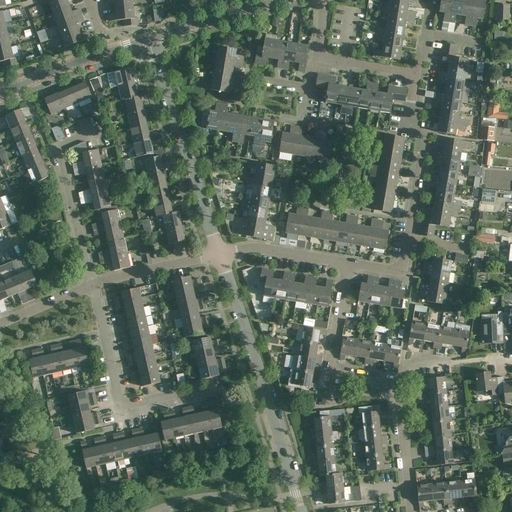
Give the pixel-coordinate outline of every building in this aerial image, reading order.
[(74,0),(54,0),(48,2),(53,14),(70,7),(68,2),(74,0)] [(115,3),(115,9),(134,7),(132,0),(106,0),(107,4),(115,3)] [(449,22),(452,0),(441,0),(439,12),(444,13),(443,21),(442,31),(447,32),(449,22)] [(452,0),(449,22),(455,23),(456,15),(461,15),(463,0),(452,0)] [(465,25),(471,26),(474,0),(463,0),(461,15),(466,16),(465,25)] [(474,0),(471,26),(476,27),(477,18),(483,19),(486,2),(476,0),(474,0)] [(388,15),(415,19),(416,13),(408,12),(408,7),(390,4),(384,3),(383,13),(388,14),(388,15)] [(507,20),(508,6),(496,6),(495,20),(507,20)] [(53,14),(57,25),(82,16),(80,10),(72,13),(70,7),(53,14)] [(123,21),(124,27),(139,26),(138,19),(135,20),(134,7),(115,9),(116,15),(108,16),(108,22),(123,21)] [(154,22),(162,20),(161,14),(156,10),(153,10),(154,22)] [(387,26),(405,28),(405,24),(414,25),(415,19),(388,15),(387,26)] [(57,25),(61,36),(78,30),(76,25),(84,22),(82,16),(57,25)] [(377,35),(403,39),(405,28),(387,26),(386,31),(378,29),(377,35)] [(61,36),(65,48),(90,39),(88,33),(80,36),(78,30),(61,36)] [(383,47),(401,50),(403,39),(377,35),(376,41),(384,42),(383,47)] [(0,49),(10,47),(8,36),(0,37),(0,49)] [(273,60),(276,41),(265,40),(263,48),(258,47),(255,65),(266,67),(268,59),(273,60)] [(277,69),(282,69),(287,43),(276,41),(273,60),(278,61),(277,69)] [(282,69),(288,70),(290,62),(294,63),(297,45),(287,43),(282,69)] [(443,50),(455,51),(456,45),(444,43),(443,50)] [(298,72),(304,73),(309,47),(297,45),(294,63),(299,64),(298,72)] [(0,62),(2,62),(4,68),(19,65),(17,58),(13,59),(10,47),(0,49),(0,62)] [(373,57),(399,61),(401,50),(383,47),(382,52),(374,51),(373,57)] [(217,59),(242,63),(243,58),(236,55),(236,50),(219,48),(217,59)] [(448,68),(466,71),(468,60),(454,58),(455,51),(443,50),(441,62),(449,63),(448,68)] [(215,69),(233,72),(233,67),(242,69),(242,63),(217,59),(215,69)] [(475,73),(482,74),(484,64),(477,63),(475,73)] [(439,78),(464,82),(466,71),(448,68),(448,73),(440,72),(439,78)] [(118,87),(134,83),(131,69),(115,73),(118,87)] [(214,80),(239,84),(240,78),(232,77),(233,72),(215,69),(214,80)] [(486,75),(486,86),(494,87),(494,76),(486,75)] [(322,88),(328,89),(330,77),(324,76),(322,88)] [(94,91),(101,88),(97,77),(89,80),(94,91)] [(326,103),(337,105),(340,87),(335,86),(336,78),(330,77),(328,89),(326,103)] [(445,90),(469,93),(471,83),(464,82),(439,78),(438,83),(446,85),(445,90)] [(212,91),(229,94),(230,89),(238,90),(239,84),(214,80),(212,91)] [(72,88),(78,104),(92,99),(85,83),(72,88)] [(118,87),(121,101),(137,98),(137,97),(134,83),(118,87)] [(358,108),(369,110),(373,84),(367,83),(366,91),(361,91),(358,108)] [(369,110),(379,112),(382,94),(377,93),(378,85),(373,84),(369,110)] [(340,114),(346,115),(350,89),(340,87),(337,105),(342,106),(340,114)] [(379,112),(391,113),(393,100),(399,101),(400,89),(388,87),(387,95),(382,94),(379,112)] [(78,104),(72,88),(58,94),(65,110),(78,104)] [(346,115),(352,116),(353,107),(358,108),(361,91),(350,89),(346,115)] [(400,89),(399,101),(405,102),(407,90),(400,89)] [(461,103),(467,104),(469,93),(445,90),(444,94),(436,93),(435,99),(461,103)] [(65,110),(58,94),(45,99),(51,115),(65,110)] [(124,101),(127,115),(144,111),(141,97),(138,97),(137,97),(137,98),(121,101),(121,102),(124,101)] [(442,111),(459,114),(461,103),(435,99),(434,104),(442,106),(442,111)] [(206,129),(217,131),(221,105),(216,104),(215,112),(209,111),(208,117),(202,117),(201,127),(206,127),(206,129)] [(217,131),(228,133),(231,115),(226,114),(227,106),(221,105),(217,131)] [(498,109),(488,108),(487,117),(497,118),(498,109)] [(10,130),(26,123),(20,110),(4,117),(10,130)] [(144,111),(127,115),(130,129),(147,125),(144,111)] [(440,122),(465,126),(466,120),(459,119),(459,114),(442,111),(440,122)] [(232,142),(237,143),(241,117),(231,115),(228,133),(233,134),(232,142)] [(237,143),(243,144),(245,136),(249,136),(252,118),(241,117),(237,143)] [(254,153),(257,153),(263,120),(252,118),(249,136),(255,137),(254,146),(253,151),(254,153)] [(257,153),(260,154),(264,150),(264,147),(266,139),(271,140),(274,122),(263,120),(257,153)] [(438,133),(456,136),(456,131),(464,132),(465,126),(440,122),(438,133)] [(494,142),(496,123),(482,122),(480,141),(494,142)] [(16,144),(32,137),(26,123),(10,130),(16,144)] [(133,143),(150,139),(147,125),(130,129),(133,143)] [(60,126),(51,129),(57,142),(61,140),(65,138),(60,126)] [(279,152),(292,155),(297,127),(291,126),(289,135),(282,133),(279,152)] [(292,155),(304,157),(307,138),(300,136),(302,128),(297,127),(292,155)] [(304,157),(317,159),(321,132),(316,131),(314,139),(307,138),(304,157)] [(317,159),(329,161),(333,142),(326,141),(327,133),(321,132),(317,159)] [(375,146),(402,151),(404,138),(385,135),(384,142),(376,141),(375,146)] [(21,157),(37,150),(32,137),(16,144),(21,157)] [(150,139),(133,143),(136,157),(153,154),(150,139)] [(443,150),(461,153),(462,149),(470,150),(471,144),(445,139),(443,150)] [(82,153),(85,168),(102,164),(99,150),(88,152),(86,142),(83,143),(69,149),(71,156),(82,153)] [(494,153),(495,145),(488,144),(487,153),(486,153),(485,165),(491,166),(492,160),(490,159),(491,153),(494,153)] [(381,160),(400,163),(402,151),(375,146),(374,153),(382,154),(381,160)] [(27,170),(43,163),(37,150),(21,157),(27,170)] [(433,160),(459,164),(461,153),(443,150),(443,155),(434,154),(433,160)] [(146,174),(163,170),(160,156),(143,160),(146,174)] [(371,171),(398,176),(400,163),(381,160),(380,167),(372,166),(371,171)] [(439,172),(457,175),(459,164),(433,160),(432,165),(440,167),(439,172)] [(43,163),(27,170),(33,184),(49,177),(43,163)] [(255,175),(273,178),(275,167),(249,163),(248,169),(256,170),(255,175)] [(85,168),(88,182),(105,178),(102,164),(85,168)] [(473,164),(470,176),(479,177),(482,166),(473,164)] [(150,188),(166,185),(163,170),(146,174),(150,188)] [(377,185),(396,188),(398,176),(371,171),(370,177),(378,179),(377,185)] [(430,181),(456,185),(457,175),(439,172),(438,177),(431,175),(430,181)] [(245,184),(271,188),(273,178),(255,175),(254,179),(246,178),(245,184)] [(91,196),(108,192),(105,178),(88,182),(91,196)] [(436,193),(454,196),(456,185),(430,181),(429,187),(437,188),(436,193)] [(245,184),(244,190),(247,190),(246,195),(269,199),(271,188),(245,184)] [(153,203),(169,199),(166,185),(150,188),(153,203)] [(367,196),(394,201),(396,188),(377,185),(376,192),(368,191),(367,196)] [(481,202),(494,204),(496,192),(483,190),(481,202)] [(108,192),(91,196),(95,211),(112,207),(108,192)] [(434,204),(461,208),(461,202),(453,201),(454,196),(436,193),(434,204)] [(243,200),(242,205),(268,210),(269,199),(246,195),(246,200),(243,200)] [(372,210),(391,213),(394,201),(367,196),(366,202),(373,203),(372,210)] [(153,203),(156,218),(162,216),(173,214),(169,199),(153,203)] [(432,214),(450,217),(451,212),(460,214),(461,208),(434,204),(432,214)] [(242,205),(241,211),(244,212),(243,217),(248,217),(266,220),(268,210),(242,205)] [(286,234),(299,236),(303,208),(297,207),(296,215),(289,214),(286,234)] [(299,236),(311,238),(314,218),(308,217),(309,209),(303,208),(299,236)] [(104,228),(122,224),(118,210),(112,211),(101,214),(104,228)] [(6,211),(0,214),(0,230),(12,225),(6,211)] [(311,238),(323,240),(328,212),(322,211),(321,219),(314,218),(311,238)] [(323,240),(335,242),(339,222),(332,221),(333,213),(328,212),(323,240)] [(162,216),(165,230),(182,227),(178,213),(173,214),(162,216)] [(422,224),(435,226),(448,228),(450,217),(432,214),(431,219),(423,218),(422,224)] [(335,242),(348,244),(352,217),(347,216),(346,224),(339,222),(335,242)] [(246,237),(273,241),(275,227),(265,225),(266,220),(248,217),(246,229),(247,229),(246,237)] [(348,244),(360,246),(364,226),(357,225),(358,218),(352,217),(348,244)] [(360,246),(372,248),(377,221),(371,220),(370,227),(364,226),(360,246)] [(372,248),(385,251),(389,231),(382,230),(383,222),(377,221),(372,248)] [(107,242),(125,238),(122,224),(104,228),(107,242)] [(182,227),(165,230),(168,245),(185,241),(182,227)] [(434,232),(421,230),(420,236),(433,238),(434,232)] [(477,234),(476,242),(493,244),(494,236),(477,234)] [(125,238),(107,242),(111,257),(128,253),(125,238)] [(111,257),(114,271),(131,267),(128,253),(111,257)] [(456,254),(454,262),(468,264),(469,256),(456,254)] [(14,267),(15,270),(22,267),(19,259),(11,262),(13,267),(14,267)] [(424,268),(450,273),(452,262),(434,259),(433,264),(425,263),(424,268)] [(430,280),(448,283),(450,273),(424,268),(423,274),(431,275),(430,280)] [(17,276),(28,302),(34,300),(30,288),(37,285),(31,270),(17,276)] [(262,270),(260,282),(266,283),(263,297),(264,297),(263,303),(273,305),(274,298),(277,281),(272,280),(274,272),(262,270)] [(274,298),(285,300),(289,274),(283,273),(282,282),(277,281),(274,298)] [(285,300),(296,302),(298,285),(293,284),(295,275),(289,274),(285,300)] [(17,294),(23,304),(28,302),(17,276),(4,281),(10,297),(17,294)] [(172,281),(174,291),(201,285),(200,279),(191,281),(190,277),(172,281)] [(296,302),(306,304),(311,278),(305,277),(303,285),(298,285),(296,302)] [(358,302),(369,304),(374,278),(368,277),(367,285),(361,284),(358,302)] [(306,304),(317,306),(320,288),(315,287),(316,279),(311,278),(306,304)] [(369,304),(380,306),(383,288),(378,287),(380,279),(374,278),(369,304)] [(421,289),(446,294),(448,283),(430,280),(430,285),(421,284),(421,289)] [(0,282),(0,310),(1,313),(7,311),(3,300),(10,297),(4,281),(0,282)] [(317,306),(328,308),(333,282),(326,281),(325,289),(320,288),(317,306)] [(380,306),(390,307),(395,281),(389,281),(388,289),(383,288),(380,306)] [(390,307),(402,309),(405,292),(398,290),(399,282),(395,281),(390,307)] [(174,291),(177,300),(195,296),(194,292),(203,290),(201,285),(174,291)] [(113,299),(115,304),(141,298),(139,288),(121,292),(122,297),(113,299)] [(427,302),(445,305),(446,294),(421,289),(420,295),(428,297),(427,302)] [(177,300),(179,309),(206,303),(204,298),(195,300),(195,296),(177,300)] [(125,308),(125,311),(144,307),(141,298),(115,304),(116,310),(125,308)] [(179,309),(181,319),(199,315),(198,311),(207,309),(206,303),(179,309)] [(118,317),(119,323),(146,317),(144,307),(125,311),(126,315),(118,317)] [(511,335),(511,311),(508,311),(509,320),(502,320),(503,336),(511,335)] [(480,322),(481,344),(497,343),(496,336),(503,336),(502,320),(502,312),(498,312),(498,320),(480,322)] [(181,319),(183,328),(210,322),(209,316),(200,318),(199,315),(181,319)] [(129,327),(130,330),(148,326),(146,317),(119,323),(120,329),(129,327)] [(183,328),(185,338),(203,334),(202,330),(211,328),(210,322),(183,328)] [(408,344),(413,345),(414,339),(423,341),(426,324),(412,322),(408,344)] [(433,349),(437,349),(440,327),(426,324),(423,341),(434,343),(433,349)] [(470,327),(463,326),(456,324),(455,330),(452,346),(462,348),(461,353),(465,354),(469,332),(470,327)] [(376,325),(374,330),(387,334),(389,329),(376,325)] [(122,336),(123,342),(150,336),(148,326),(130,330),(131,334),(122,336)] [(298,327),(295,341),(302,342),(318,345),(319,335),(325,336),(326,332),(320,331),(298,327)] [(437,349),(441,350),(442,344),(452,346),(455,330),(440,327),(437,349)] [(133,345),(134,349),(152,345),(150,336),(123,342),(125,347),(133,345)] [(192,342),(194,352),(221,345),(220,340),(211,342),(210,338),(192,342)] [(340,360),(344,360),(345,355),(354,356),(357,340),(344,338),(340,360)] [(80,340),(75,341),(77,349),(81,367),(91,365),(87,347),(82,348),(80,340)] [(364,364),(368,365),(372,343),(357,340),(354,356),(365,358),(364,364)] [(71,351),(67,351),(71,369),(81,367),(77,349),(75,341),(69,342),(71,351)] [(392,369),(397,370),(401,348),(402,342),(396,341),(394,347),(386,345),(383,361),(394,363),(392,369)] [(299,356),(321,360),(321,356),(316,355),(318,345),(301,342),(299,356)] [(368,365),(373,365),(374,360),(383,361),(386,345),(372,343),(368,365)] [(58,354),(62,372),(71,369),(67,351),(64,352),(62,344),(56,345),(58,354)] [(52,355),(49,356),(53,374),(62,372),(58,354),(56,345),(50,347),(52,355)] [(126,355),(128,361),(154,354),(152,345),(134,349),(135,353),(126,355)] [(194,352),(197,361),(215,357),(214,353),(222,351),(221,345),(194,352)] [(53,374),(49,356),(45,356),(43,348),(37,350),(39,358),(43,376),(53,374)] [(43,376),(39,358),(37,350),(32,351),(33,359),(29,360),(33,378),(43,376)] [(137,364),(138,368),(157,364),(154,354),(128,361),(129,366),(137,364)] [(320,365),(321,360),(299,356),(293,355),(291,370),(297,371),(313,373),(315,364),(320,365)] [(197,361),(199,370),(226,364),(224,358),(216,360),(215,357),(197,361)] [(130,373),(132,379),(159,373),(157,364),(138,368),(139,371),(130,373)] [(199,370),(201,380),(219,376),(218,372),(227,370),(226,364),(199,370)] [(301,386),(316,389),(316,385),(311,384),(313,373),(297,371),(291,370),(288,386),(300,388),(301,386)] [(486,392),(486,397),(499,396),(499,395),(497,379),(491,379),(491,372),(484,373),(484,374),(476,375),(478,393),(486,392)] [(142,383),(143,387),(161,383),(159,373),(132,379),(133,385),(142,383)] [(429,383),(430,394),(447,393),(445,377),(423,380),(424,384),(429,383)] [(505,394),(506,404),(511,403),(511,383),(505,384),(504,378),(497,379),(499,395),(505,394)] [(68,395),(70,405),(97,399),(95,394),(87,396),(86,391),(68,395)] [(426,409),(448,407),(447,393),(430,394),(431,403),(425,404),(426,409)] [(70,405),(72,415),(90,411),(89,407),(98,405),(97,399),(70,405)] [(206,403),(212,430),(221,428),(217,410),(214,411),(212,402),(206,403)] [(198,414),(202,432),(212,430),(206,403),(200,405),(203,413),(198,414)] [(187,408),(193,434),(202,432),(198,414),(195,415),(193,406),(187,408)] [(362,414),(364,428),(380,427),(379,417),(385,416),(385,412),(372,413),(372,407),(358,408),(359,414),(362,414)] [(433,423),(450,421),(448,407),(426,409),(426,413),(432,412),(433,423)] [(180,419),(184,436),(193,434),(187,408),(182,409),(184,418),(180,419)] [(72,415),(74,424),(101,418),(100,412),(91,414),(90,411),(72,415)] [(168,412),(174,438),(184,436),(180,419),(176,419),(175,411),(168,412)] [(330,411),(320,412),(321,418),(314,419),(315,429),(309,430),(310,434),(332,432),(330,411)] [(161,423),(165,440),(174,438),(168,412),(163,413),(165,422),(161,423)] [(74,424),(76,434),(94,430),(93,426),(102,424),(101,418),(74,424)] [(429,433),(429,438),(451,435),(450,421),(433,423),(434,433),(429,433)] [(148,436),(152,454),(162,452),(158,433),(156,425),(150,426),(152,435),(148,436)] [(365,442),(365,443),(388,440),(387,436),(381,437),(380,427),(364,428),(364,429),(360,430),(358,432),(359,440),(362,442),(365,442)] [(137,429),(143,456),(152,454),(148,436),(145,436),(143,428),(137,429)] [(500,445),(502,455),(511,453),(511,428),(503,430),(505,444),(500,445)] [(130,440),(133,458),(143,456),(137,429),(131,431),(133,439),(130,440)] [(0,448),(1,448),(5,447),(2,440),(10,437),(8,431),(0,434),(0,448)] [(118,434),(124,460),(133,458),(130,440),(126,440),(124,432),(118,434)] [(316,437),(317,448),(334,446),(332,432),(310,434),(310,438),(316,437)] [(118,461),(119,467),(125,465),(124,460),(118,434),(113,435),(114,443),(111,444),(115,462),(118,461)] [(435,441),(436,451),(453,450),(451,435),(429,438),(429,442),(435,441)] [(100,438),(105,464),(115,462),(111,444),(107,445),(105,436),(100,438)] [(92,448),(96,466),(105,464),(100,438),(94,439),(96,447),(92,448)] [(365,443),(367,457),(383,455),(382,445),(388,445),(388,440),(365,443)] [(82,450),(86,468),(96,466),(92,448),(88,449),(86,441),(80,442),(82,450)] [(312,458),(313,463),(335,460),(334,446),(317,448),(318,458),(312,458)] [(0,460),(13,455),(12,451),(4,455),(1,448),(0,448),(0,460)] [(432,462),(432,466),(454,464),(453,450),(436,451),(437,461),(432,462)] [(511,463),(511,453),(502,455),(504,465),(511,463)] [(0,460),(0,475),(11,470),(8,463),(15,460),(13,455),(0,460)] [(367,457),(368,472),(390,469),(390,465),(384,466),(383,455),(367,457)] [(319,466),(320,476),(326,476),(342,474),(342,468),(336,468),(335,460),(313,463),(313,467),(319,466)] [(322,486),(322,491),(345,488),(343,474),(342,474),(326,476),(327,486),(322,486)] [(472,497),(473,503),(477,502),(475,480),(474,480),(474,474),(467,474),(468,481),(460,481),(462,498),(472,497)] [(446,483),(448,505),(452,505),(452,499),(462,498),(460,481),(446,483)] [(444,500),(444,506),(448,505),(446,483),(432,484),(433,501),(444,500)] [(417,486),(420,508),(424,508),(423,502),(433,501),(432,484),(417,486)] [(355,493),(356,501),(361,501),(361,493),(360,487),(350,488),(350,494),(355,493)] [(328,494),(329,504),(346,503),(345,488),(322,491),(322,495),(328,494)]
